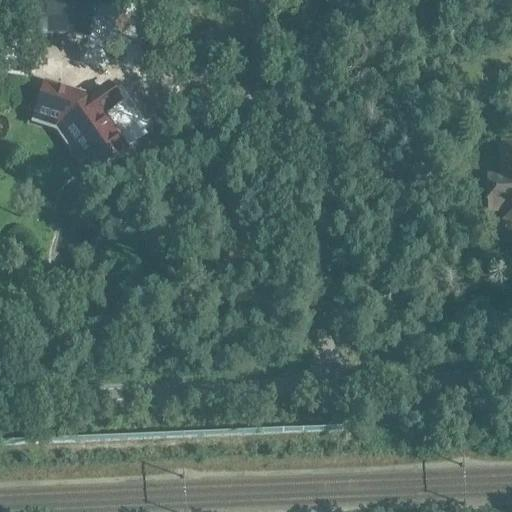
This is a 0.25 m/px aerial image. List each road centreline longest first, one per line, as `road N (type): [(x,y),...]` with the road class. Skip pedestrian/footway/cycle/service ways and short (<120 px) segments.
road 1 (unclassified): [(319,383),(293,143),(298,0)]
road 2 (unclassified): [(0,397),(319,383)]
road 3 (unclassified): [(319,383),(511,376)]
